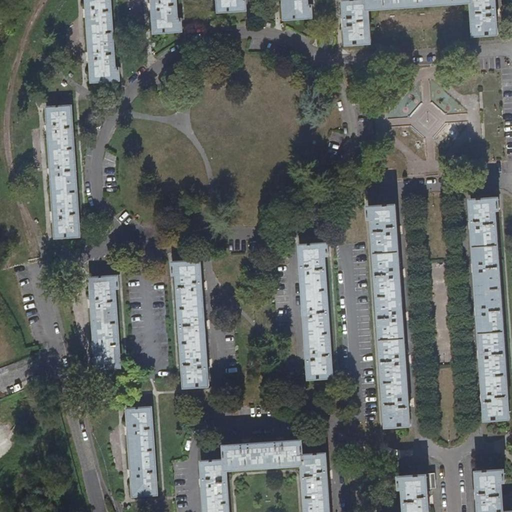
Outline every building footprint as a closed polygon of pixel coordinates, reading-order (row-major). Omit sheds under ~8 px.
[(112,0),(88,0),(93,82),(121,80),(120,68),(117,68),(112,0)] [(177,0),(153,0),(155,33),(183,31),(182,19),(179,19),(177,0)] [(218,0),(219,12),(247,10),(246,0),(218,0)] [(308,0),(283,0),(285,20),(314,18),(313,6),(309,6),(308,0)] [(372,44),(370,11),(472,3),(474,37),(499,35),(496,0),(364,0),(345,1),(348,46),(372,44)] [(49,107),(57,237),(82,236),(74,106),(49,107)] [(472,199),(486,418),(511,417),(497,209),(501,209),(500,197),(472,199)] [(412,423),(397,205),(369,206),(370,218),(374,217),(387,425),(412,423)] [(329,243),(301,244),(309,377),(334,376),(326,255),(330,255),(329,243)] [(210,385),(202,260),(174,261),(175,274),(179,274),(186,386),(210,385)] [(120,275),(92,277),(98,367),(122,365),(117,287),(121,287),(120,275)] [(154,406),(129,407),(135,494),(159,493),(154,406)] [(227,458),(203,460),(206,511),(230,511),(228,468),(304,462),(307,511),(331,511),(327,451),(304,453),(303,438),(226,443),(227,458)] [(506,468),(478,469),(480,511),(487,511),(497,511),(511,511),(511,509),(505,510),(503,481),(506,481),(506,468)] [(430,511),(429,472),(400,474),(401,487),(404,487),(405,511),(430,511)]
